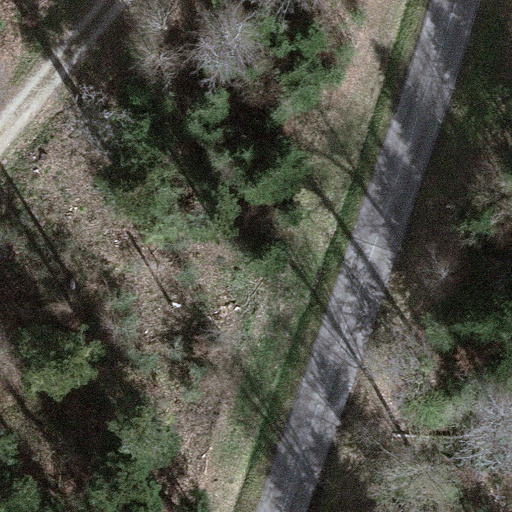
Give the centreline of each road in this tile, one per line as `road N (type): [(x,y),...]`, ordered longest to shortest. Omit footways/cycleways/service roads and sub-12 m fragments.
road 1 (tertiary): [(277,511),(441,0)]
road 2 (track): [(0,130),(106,0)]
